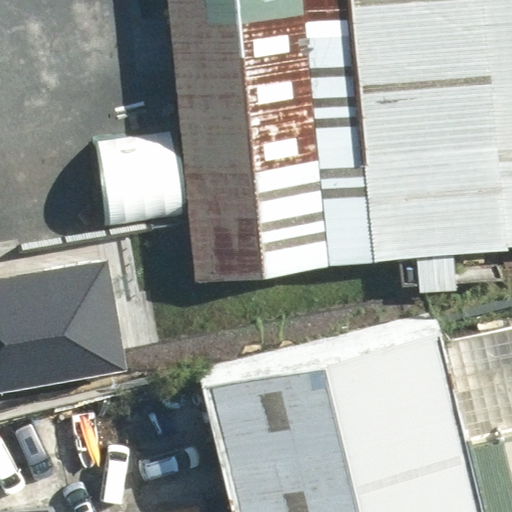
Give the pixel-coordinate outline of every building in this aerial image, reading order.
[(511,0),(161,0),(181,257),(383,242),(385,274),(500,264),(496,221),(511,219),(511,0)] [(0,160),(0,309),(100,295),(88,211),(126,206),(117,143),(0,160)] [(115,303),(0,328),(0,397),(130,368),(115,303)] [(482,511),(460,418),(433,310),(196,368),(230,511),(482,511)] [(78,511),(54,403),(0,414),(0,511),(78,511)] [(511,511),(511,404),(460,418),(482,511),(511,511)]
